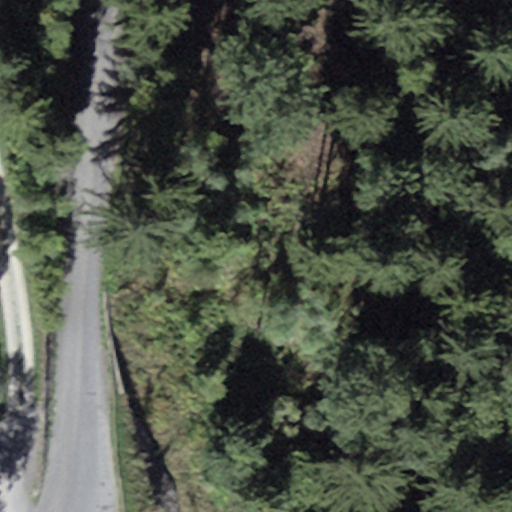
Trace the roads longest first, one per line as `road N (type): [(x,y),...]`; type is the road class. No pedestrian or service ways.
road 1 (unclassified): [(83,0),(86,274),(55,511)]
road 2 (track): [(0,239),(18,407),(47,511)]
